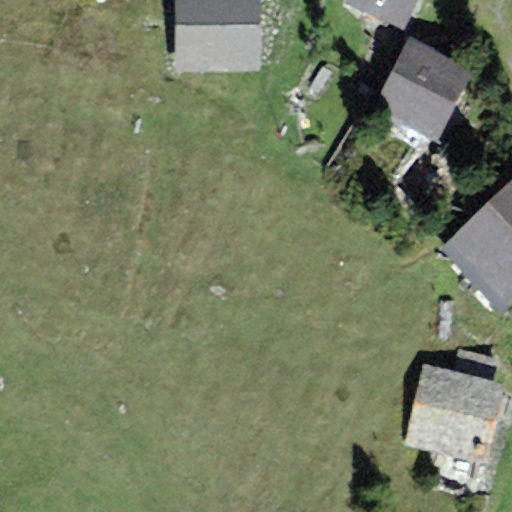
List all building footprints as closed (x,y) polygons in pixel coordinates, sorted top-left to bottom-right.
[(262,0),(175,0),(173,75),(259,79),(262,0)] [(423,0),(348,0),(346,7),(408,34),(423,0)] [(481,90),(412,49),(377,107),(446,149),(481,90)] [(511,194),(443,262),(501,320),(511,309),(511,194)] [(509,396),(424,374),(405,445),(490,467),(509,396)]
